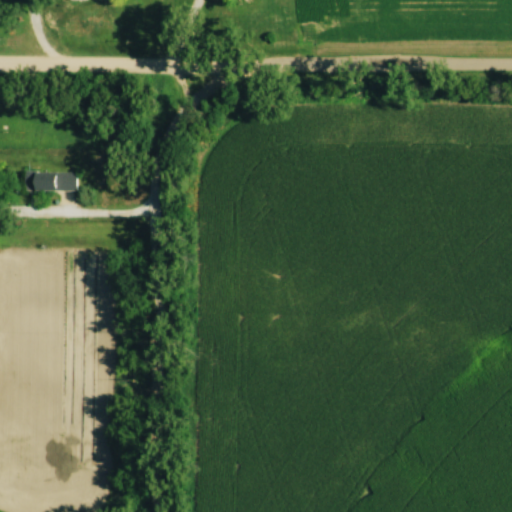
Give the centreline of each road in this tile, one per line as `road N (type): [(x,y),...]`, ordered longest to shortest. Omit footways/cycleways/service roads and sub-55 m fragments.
road 1 (residential): [(234,64),(184,108),(166,131),(160,158),(155,511)]
road 2 (residential): [(511,64),(234,64)]
road 3 (residential): [(0,63),(234,64)]
